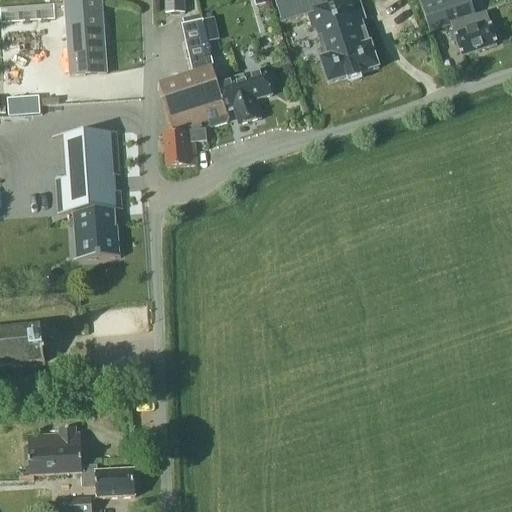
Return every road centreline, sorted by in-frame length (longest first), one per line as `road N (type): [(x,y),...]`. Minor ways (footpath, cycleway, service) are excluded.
road 1 (residential): [(153,193),(511,73)]
road 2 (residential): [(165,511),(153,193)]
road 3 (residential): [(153,193),(146,0)]
